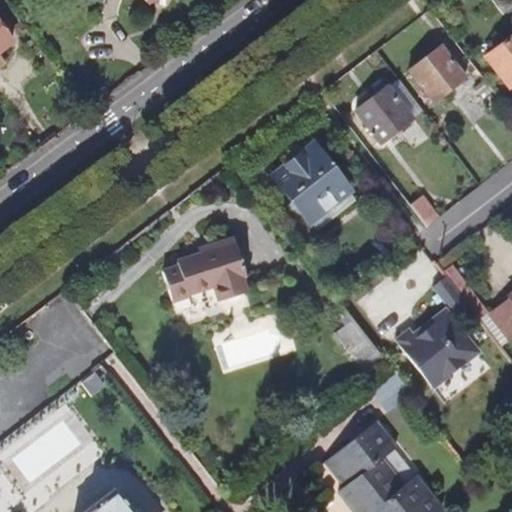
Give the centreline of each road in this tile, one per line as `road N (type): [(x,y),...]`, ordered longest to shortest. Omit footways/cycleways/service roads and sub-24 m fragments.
road 1 (residential): [(295,0),(0,217)]
road 2 (unknown): [(104,332),(233,511)]
road 3 (unknown): [(104,332),(41,187)]
road 4 (unknown): [(243,511),(365,412)]
road 5 (unknown): [(0,403),(104,332)]
